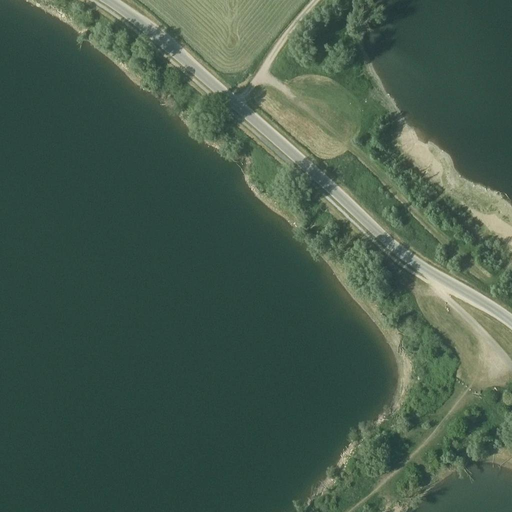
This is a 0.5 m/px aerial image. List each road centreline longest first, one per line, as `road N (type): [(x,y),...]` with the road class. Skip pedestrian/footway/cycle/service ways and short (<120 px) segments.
road 1 (unclassified): [(106,0),(413,263),(511,322)]
road 2 (track): [(223,106),(235,104),(318,0)]
